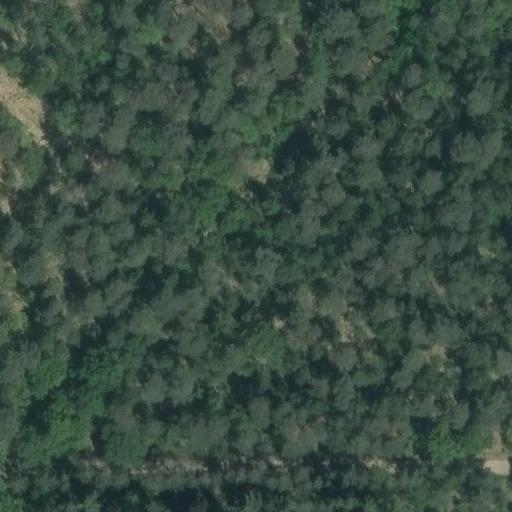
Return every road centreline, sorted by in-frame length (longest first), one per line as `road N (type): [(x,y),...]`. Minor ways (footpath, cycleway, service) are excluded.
road 1 (track): [(431,0),(0,447)]
road 2 (track): [(0,472),(511,472)]
